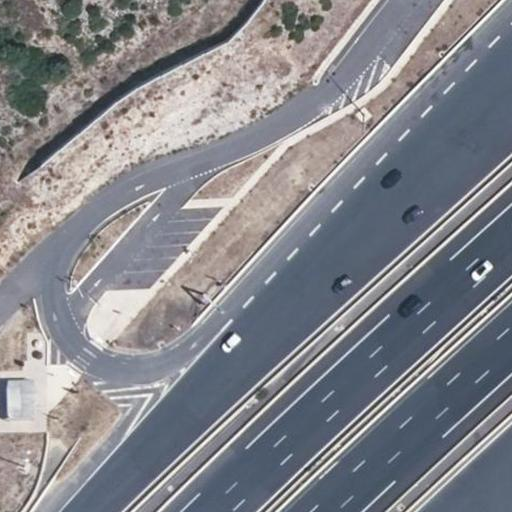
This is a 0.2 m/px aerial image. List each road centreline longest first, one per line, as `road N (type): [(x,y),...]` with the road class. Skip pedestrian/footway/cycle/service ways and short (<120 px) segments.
road 1 (motorway): [(511,78),(284,298),(90,511)]
road 2 (motorway): [(511,241),(220,511)]
road 3 (motorway): [(324,511),(511,339)]
